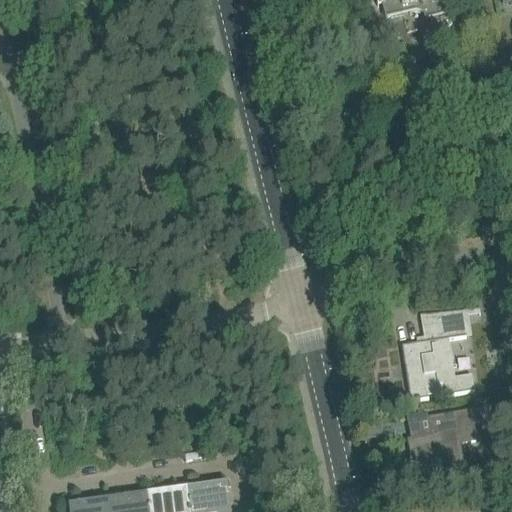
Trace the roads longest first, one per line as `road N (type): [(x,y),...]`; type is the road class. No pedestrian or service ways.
road 1 (residential): [(66,345),(0,19)]
road 2 (residential): [(299,300),(219,0)]
road 3 (residential): [(66,345),(299,300)]
road 4 (residential): [(243,511),(238,472),(43,501)]
road 5 (residential): [(299,300),(511,246)]
road 6 (residential): [(345,511),(299,300)]
road 7 (residential): [(43,501),(23,351)]
